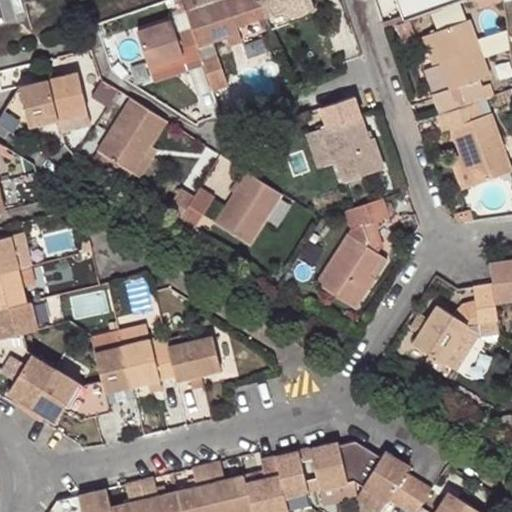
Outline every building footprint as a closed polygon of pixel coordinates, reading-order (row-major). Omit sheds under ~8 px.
[(227,37),(240,33),(237,25),(267,15),(262,0),(220,0),(186,11),(192,30),(198,47),(227,37)] [(316,9),(312,0),(262,0),(267,15),(268,18),(286,13),(288,19),(316,9)] [(467,2),(466,0),(437,0),(442,11),(467,2)] [(476,0),(480,9),(501,1),(500,0),(476,0)] [(237,25),(240,33),(269,23),(268,18),(267,15),(237,25)] [(382,23),(384,31),(396,27),(403,24),(401,17),(382,23)] [(184,56),(186,63),(201,57),(198,47),(192,30),(176,35),(172,22),(139,33),(151,68),(184,56)] [(403,24),(396,27),(401,41),(415,36),(410,22),(403,24)] [(471,24),(430,37),(440,65),(449,91),(432,97),(439,117),(477,104),(485,101),(482,93),(479,83),(490,80),(471,24)] [(242,40),(240,33),(227,37),(230,44),(242,40)] [(432,68),(440,65),(430,37),(422,40),(432,68)] [(153,74),(186,63),(184,56),(151,68),(153,74)] [(227,85),(218,56),(202,62),(212,90),(227,85)] [(60,118),(85,113),(90,112),(80,71),(50,78),(60,118)] [(60,118),(50,78),(23,84),(27,104),(31,125),(60,118)] [(23,84),(9,105),(10,108),(27,104),(23,84)] [(492,90),(482,93),(485,101),(495,97),(492,90)] [(320,132),(332,167),(337,165),(344,185),(384,171),(374,141),(371,142),(362,117),(355,99),(321,110),(328,129),(320,132)] [(132,172),(134,173),(152,147),(169,122),(136,100),(102,153),(106,156),(132,172)] [(477,104),(483,118),(490,115),(485,101),(477,104)] [(0,118),(0,123),(23,139),(31,125),(27,104),(10,108),(9,105),(0,118)] [(447,137),(453,135),(461,157),(473,188),(511,175),(490,115),(483,118),(477,104),(439,117),(447,137)] [(88,125),(85,113),(60,118),(63,131),(88,125)] [(318,171),(332,167),(320,132),(306,137),(318,171)] [(159,152),(152,147),(134,173),(141,178),(159,152)] [(125,184),(132,172),(106,156),(98,167),(125,184)] [(465,190),(473,188),(461,157),(454,160),(465,190)] [(256,178),(247,172),(216,222),(250,243),(281,195),(256,178)] [(164,214),(178,222),(193,198),(180,189),(164,214)] [(197,192),(193,198),(178,222),(193,233),(213,202),(197,192)] [(382,256),(379,255),(378,254),(367,246),(369,242),(363,228),(372,225),(388,218),(382,200),(345,212),(351,231),(318,284),(356,309),(375,281),(370,277),(382,256)] [(381,250),(372,225),(363,228),(369,242),(367,246),(378,254),(381,250)] [(34,265),(27,232),(13,236),(21,268),(34,265)] [(0,273),(21,268),(13,236),(13,234),(0,237),(0,273)] [(388,260),(382,256),(370,277),(375,281),(388,260)] [(511,263),(510,264),(490,267),(492,287),(495,307),(506,306),(511,304),(511,263)] [(21,268),(25,288),(39,284),(34,265),(21,268)] [(0,308),(29,301),(25,288),(21,268),(0,273),(0,308)] [(472,290),(474,307),(477,329),(497,326),(496,321),(495,307),(492,287),(472,290)] [(0,353),(29,347),(25,332),(39,329),(33,300),(29,301),(0,308),(0,353)] [(496,321),(507,320),(506,306),(495,307),(496,321)] [(456,318),(438,307),(430,320),(420,336),(414,346),(430,356),(445,365),(469,326),(456,318)] [(469,326),(445,365),(447,367),(455,372),(479,334),(498,332),(497,326),(477,329),(474,307),(462,308),(456,318),(469,326)] [(420,336),(430,320),(421,315),(411,331),(420,336)] [(120,328),(124,346),(154,339),(150,321),(120,328)] [(124,346),(120,328),(93,334),(97,352),(124,346)] [(150,381),(163,378),(177,374),(170,346),(168,335),(154,339),(124,346),(134,385),(150,381)] [(177,374),(178,380),(192,376),(204,373),(223,368),(215,335),(170,346),(177,374)] [(104,380),(107,391),(134,385),(124,346),(97,352),(104,380)] [(30,413),(58,368),(30,351),(29,347),(0,353),(0,363),(1,367),(17,378),(9,391),(20,399),(17,405),(30,413)] [(447,367),(445,365),(430,356),(426,363),(443,374),(447,367)] [(85,385),(58,368),(30,413),(44,421),(47,415),(58,422),(66,409),(81,417),(96,414),(88,384),(85,385)] [(206,385),(204,373),(192,376),(195,388),(206,385)] [(165,388),(163,378),(150,381),(153,391),(165,388)] [(96,414),(112,411),(111,406),(107,391),(104,380),(88,384),(96,414)] [(107,391),(111,406),(137,399),(134,385),(107,391)] [(318,478),(320,488),(355,480),(355,471),(371,450),(358,441),(340,445),(339,441),(311,447),(313,457),(314,460),(318,478)] [(300,450),(302,460),(313,457),(311,447),(300,450)] [(300,450),(277,455),(287,495),(310,490),(308,480),(303,463),(302,460),(300,450)] [(371,450),(355,471),(355,480),(365,487),(383,458),(371,450)] [(365,487),(389,503),(391,500),(404,508),(421,482),(406,473),(411,466),(388,451),(383,458),(365,487)] [(287,495),(277,455),(263,459),(262,459),(265,471),(266,478),(248,483),(255,511),(254,511),(290,511),(287,495)] [(208,465),(219,511),(251,511),(255,511),(248,483),(248,481),(246,476),(226,479),(222,461),(208,465)] [(180,491),(184,511),(219,511),(208,465),(194,468),(196,479),(198,486),(192,488),(180,491)] [(266,478),(265,471),(246,476),(248,481),(248,483),(266,478)] [(141,480),(149,511),(184,511),(180,491),(160,495),(155,477),(141,480)] [(320,488),(318,478),(308,480),(310,490),(320,488)] [(113,511),(149,511),(141,480),(127,484),(130,502),(112,507),(113,511)] [(355,480),(320,488),(324,504),(358,496),(355,480)] [(419,511),(434,490),(421,482),(404,508),(410,511),(419,511)] [(374,511),(381,511),(389,503),(365,487),(357,500),(374,511)] [(79,495),(83,511),(113,511),(112,507),(108,488),(79,495)] [(483,511),(451,492),(436,511),(483,511)] [(61,500),(52,511),(83,511),(79,495),(61,500)]
